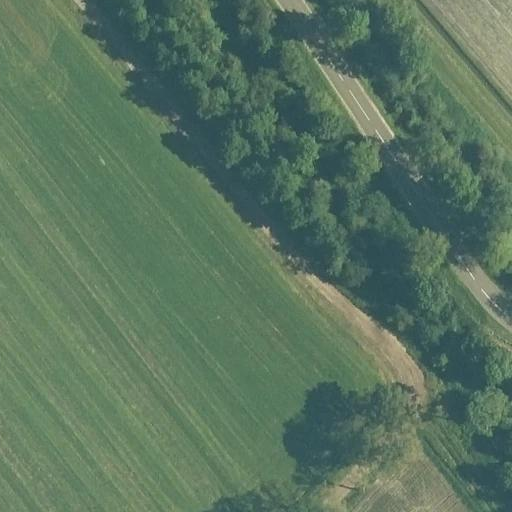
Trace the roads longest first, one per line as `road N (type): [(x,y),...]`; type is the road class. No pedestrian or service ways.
road 1 (track): [(81,0),(221,175),(405,382),(400,417),(317,511)]
road 2 (tertiary): [(511,324),(483,298),(287,0)]
